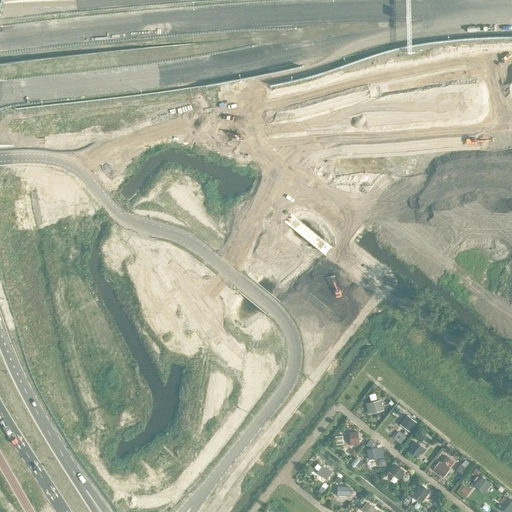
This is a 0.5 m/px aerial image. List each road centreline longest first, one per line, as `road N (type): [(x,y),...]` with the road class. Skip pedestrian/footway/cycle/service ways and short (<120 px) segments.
road 1 (tertiary): [(191,508),(288,385),(296,363),(285,318),(116,182),(58,160),(0,158)]
road 2 (motorway): [(0,44),(275,16),(511,11)]
road 3 (motorway): [(10,89),(511,27)]
road 4 (secondary): [(75,471),(34,411),(0,331)]
road 5 (secondary): [(0,408),(64,511)]
